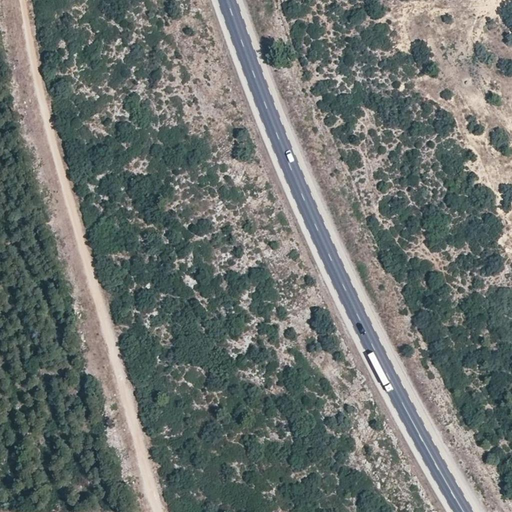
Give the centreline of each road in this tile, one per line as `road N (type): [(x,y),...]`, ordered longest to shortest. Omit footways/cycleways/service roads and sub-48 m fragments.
road 1 (primary): [(462,511),(323,244),(227,0)]
road 2 (track): [(157,511),(73,237),(21,0)]
